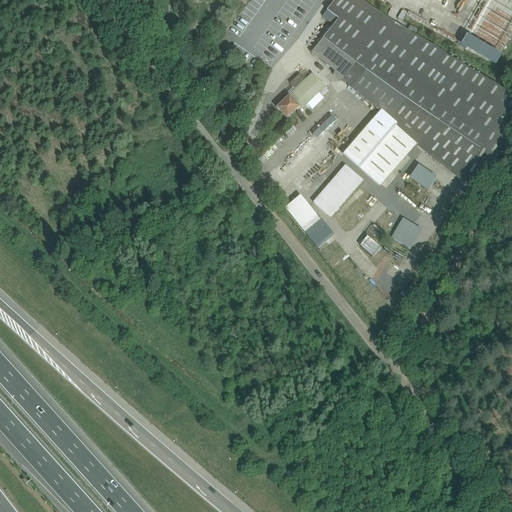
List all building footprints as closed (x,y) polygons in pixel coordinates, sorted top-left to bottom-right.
[(355,0),(336,0),(327,11),(338,20),(312,52),(334,69),(333,71),(335,72),(380,16),(355,0)] [(511,0),(487,0),(461,47),(493,66),(511,33),(511,0)] [(233,30),(222,43),(237,55),(235,57),(243,64),(247,60),(257,67),(290,26),(265,5),(240,36),(233,30)] [(511,133),(511,96),(380,16),(335,72),(379,108),(419,139),(479,187),(511,133)] [(281,105),(277,108),(287,119),(290,116),(299,108),(301,110),(304,106),(308,103),(324,87),(312,75),(306,80),(300,73),(289,83),(296,90),(284,101),(281,105)] [(419,139),(379,108),(342,152),(379,185),(419,139)] [(332,114),(312,132),(318,139),(338,121),(332,114)] [(437,176),(418,162),(409,175),(428,188),(437,176)] [(345,163),(313,201),(331,216),(363,179),(345,163)] [(304,231),(320,218),(301,194),(284,206),(304,231)] [(304,231),(317,247),(334,234),(321,217),(320,218),(304,231)] [(422,228),(402,217),(390,236),(410,248),(422,228)] [(375,226),(368,235),(375,240),(382,231),(375,226)] [(369,236),(361,246),(375,257),(383,248),(369,236)]
